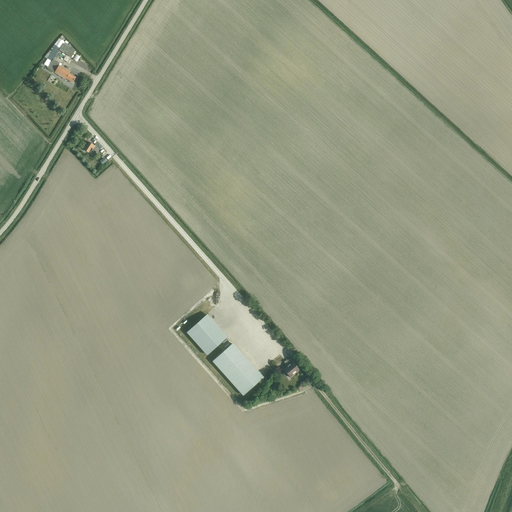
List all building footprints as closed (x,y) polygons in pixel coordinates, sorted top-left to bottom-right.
[(59,50),(70,57),(74,50),(63,44),(59,50)] [(66,79),(73,83),(76,78),(69,74),(70,72),(59,65),(60,64),(53,59),(47,68),(65,79),(66,79)] [(97,155),(103,147),(95,140),(94,143),(95,144),(94,145),(89,142),(86,146),(85,146),(83,150),(87,153),(90,148),(92,149),(91,150),(93,152),(94,151),(96,152),(95,154),(97,155)] [(187,332),(207,355),(227,338),(206,315),(187,332)] [(263,378),(232,344),(213,361),(244,395),(263,378)] [(283,369),(290,378),(299,370),(289,358),(283,362),(286,366),(283,369)]
